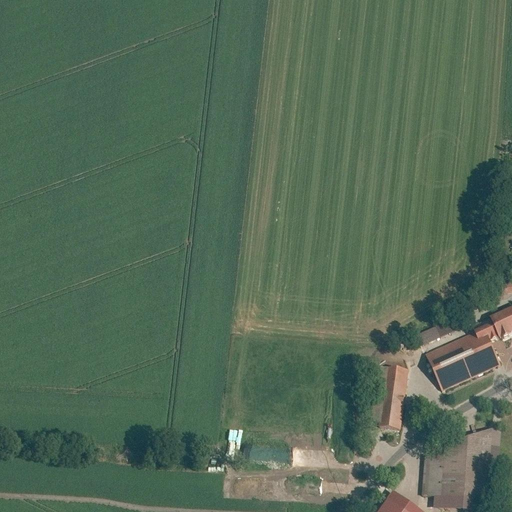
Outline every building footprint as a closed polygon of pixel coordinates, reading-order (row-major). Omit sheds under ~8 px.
[(502,295),(511,294),(511,284),(502,285),(502,295)] [(483,308),(476,296),(466,301),(473,313),(483,308)] [(498,323),(434,352),(450,387),(505,362),(497,343),(511,336),(511,308),(495,317),(498,323)] [(444,325),(417,337),(422,348),(429,344),(426,338),(434,335),(435,339),(448,334),(444,325)] [(398,366),(389,426),(411,429),(420,369),(398,366)] [(490,437),(442,435),(441,464),(424,463),(422,502),(485,506),(490,437)] [(424,511),(395,492),(381,511),(424,511)]
